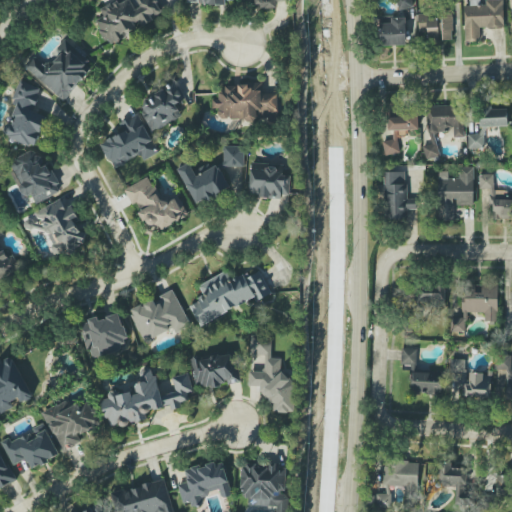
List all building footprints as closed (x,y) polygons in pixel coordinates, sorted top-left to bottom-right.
[(108,45),(166,14),(158,0),(117,0),(100,9),(104,17),(96,21),(108,45)] [(287,0),(286,0),(255,0),(256,8),(276,7),(276,1),(287,0)] [(397,0),(399,10),(412,8),(411,0),(397,0)] [(464,0),(466,41),(481,41),(480,28),(504,27),(503,0),(480,1),(480,0),(464,0)] [(452,13),(442,13),(443,40),(453,40),(452,13)] [(442,17),(427,16),(427,14),(419,14),(419,38),(441,38),(442,17)] [(407,45),(406,17),(392,18),(392,24),(379,24),(380,46),(407,45)] [(24,66),(63,101),(92,70),(86,64),(89,60),(68,40),(45,65),(34,55),(24,66)] [(34,148),(48,117),(33,111),(42,89),(20,80),(11,102),(16,104),(3,135),(34,148)] [(278,119),(277,93),(262,94),(262,83),(225,85),(225,93),(215,94),(215,108),(218,108),(218,120),(256,119),(256,120),(278,119)] [(153,131),(182,117),(176,104),(184,101),(175,84),(139,101),(153,131)] [(453,138),(464,138),(463,105),(428,106),(428,132),(453,131),(453,138)] [(508,108),(479,108),(480,127),(508,126),(508,108)] [(385,155),(400,153),(398,138),(406,137),(405,131),(420,129),(417,113),(387,119),(391,140),(383,141),(385,155)] [(143,161),(159,152),(138,114),(111,129),(115,136),(100,144),(114,169),(140,155),(143,161)] [(468,148),(484,148),(484,133),(468,134),(468,148)] [(423,147),(426,159),(440,156),(437,143),(423,147)] [(244,167),(244,147),(223,146),(223,167),(244,167)] [(25,198),(31,195),(35,204),(59,193),(39,148),(8,162),(25,198)] [(178,169),(198,206),(230,189),(216,162),(196,172),(191,162),(178,169)] [(291,176),(283,175),(284,165),(251,164),(250,196),(290,197),(291,176)] [(473,167),(459,167),(459,178),(448,178),(448,172),(438,172),(438,218),(453,218),(453,204),(473,204),(473,167)] [(386,172),(386,219),(407,219),(407,209),(416,209),(416,199),(406,199),(407,172),(386,172)] [(479,175),(479,189),(490,189),(491,219),(511,218),(511,195),(508,196),(507,190),(494,190),(494,174),(479,175)] [(125,189),(133,205),(136,204),(151,235),(189,215),(178,195),(164,202),(150,176),(125,189)] [(35,212),(58,257),(89,242),(70,206),(65,208),(60,199),(35,212)] [(0,278),(18,270),(8,248),(3,251),(0,245),(0,278)] [(271,294),(259,269),(231,282),(227,272),(199,285),(205,297),(189,304),(199,325),(256,299),(256,301),(271,294)] [(498,284),(482,284),(482,292),(475,292),(475,285),(463,285),(462,318),(451,318),(451,332),(466,332),(466,313),(485,313),(484,322),(498,322),(498,284)] [(446,308),(445,287),(409,288),(409,319),(417,318),(417,308),(446,308)] [(144,342),(174,330),(174,333),(190,327),(175,291),(130,309),(144,342)] [(86,349),(90,348),(92,358),(121,352),(120,343),(126,341),(121,314),(98,318),(98,319),(81,322),(86,349)] [(294,413),(295,376),(281,376),(281,359),(271,358),(272,335),(250,335),(250,355),(265,355),(265,371),(249,371),(249,386),(261,387),(261,396),(272,396),(271,412),(294,413)] [(417,348),(402,348),(402,364),(411,364),(411,370),(417,370),(417,348)] [(238,383),(234,354),(191,359),(194,382),(201,382),(202,388),(238,383)] [(511,376),(511,355),(495,355),(495,370),(507,370),(507,401),(511,401),(511,376)] [(0,368),(0,413),(15,407),(14,405),(32,397),(13,356),(0,361),(0,366),(1,368),(0,368)] [(466,360),(450,359),(449,389),(463,389),(463,397),(491,399),(492,378),(483,377),(483,373),(469,373),(469,384),(465,384),(466,360)] [(110,426),(115,424),(121,426),(148,420),(146,412),(171,406),(172,410),(181,408),(182,402),(189,400),(188,393),(193,392),(189,373),(172,377),(175,391),(159,394),(154,370),(141,368),(139,375),(141,383),(137,384),(135,394),(109,390),(108,399),(101,400),(105,417),(109,418),(110,426)] [(441,394),(441,372),(411,373),(412,395),(441,394)] [(63,452),(81,442),(78,436),(102,424),(90,402),(80,407),(78,403),(70,407),(67,400),(42,412),(63,452)] [(13,465),(27,459),(32,469),(60,456),(45,424),(11,440),(10,438),(2,441),(13,465)] [(0,488),(16,481),(2,454),(0,454),(0,488)] [(233,495),(222,461),(201,468),(200,465),(184,470),(188,482),(178,485),(183,503),(190,501),(192,508),(201,505),(199,497),(220,490),(222,498),(233,495)] [(383,484),(418,486),(419,462),(383,461),(383,484)] [(439,461),(425,462),(426,484),(439,483),(439,461)] [(442,487),(456,487),(456,505),(468,505),(467,468),(452,469),(451,463),(441,463),(442,487)] [(276,506),(276,511),(287,511),(288,493),(285,493),(286,465),(242,464),(240,498),(248,498),(248,505),(276,506)] [(497,496),(511,496),(511,475),(498,475),(497,496)] [(173,511),(165,480),(109,494),(113,511),(173,511)] [(376,507),(392,508),(392,494),(376,494),(376,507)] [(106,511),(101,502),(79,511),(106,511)]
